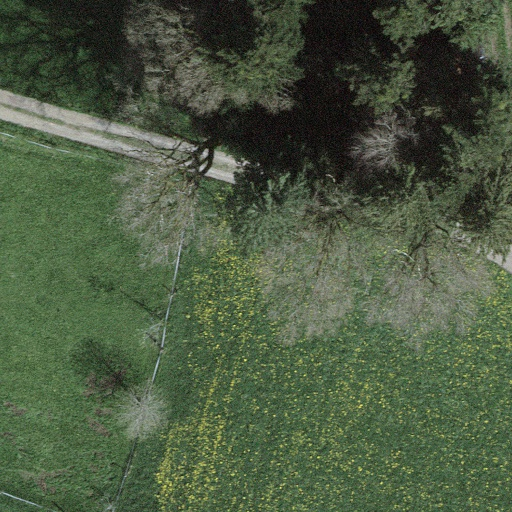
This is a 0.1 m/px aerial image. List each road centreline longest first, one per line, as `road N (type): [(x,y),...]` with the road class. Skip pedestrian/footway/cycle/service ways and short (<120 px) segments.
road 1 (unclassified): [(511,254),(452,228),(257,182),(0,97)]
road 2 (track): [(511,142),(494,0)]
